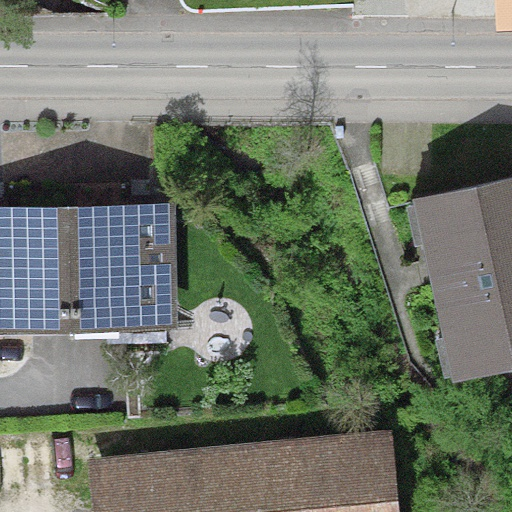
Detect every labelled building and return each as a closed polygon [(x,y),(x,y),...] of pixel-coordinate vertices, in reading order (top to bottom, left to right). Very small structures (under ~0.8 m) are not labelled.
[(511,0),(496,0),(497,8),(511,7),(511,0)] [(472,368),(511,359),(511,182),(426,202),(434,236),(424,238),(446,338),(456,335),(464,370),(472,368)] [(160,214),(148,215),(147,202),(127,203),(127,215),(65,216),(67,326),(105,326),(105,316),(161,315),(160,214)] [(2,205),(0,205),(0,317),(28,317),(28,327),(67,326),(65,216),(2,217),(2,205)] [(385,511),(378,445),(97,473),(101,511),(385,511)]
